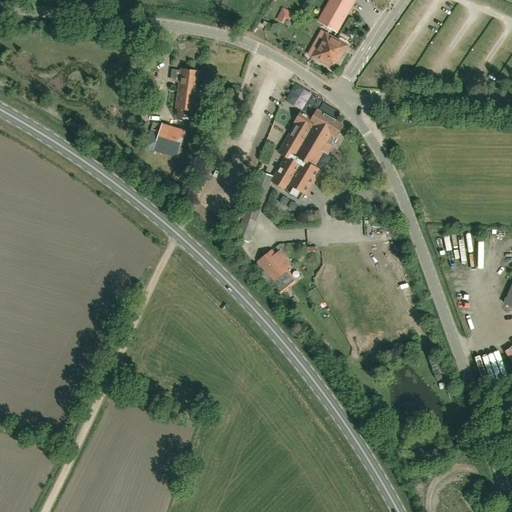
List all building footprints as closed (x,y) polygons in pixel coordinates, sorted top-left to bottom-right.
[(354,0),(331,0),(319,21),(337,31),(355,0),(354,0)] [(410,12),(416,11),(415,4),(408,5),(410,12)] [(282,7),(277,19),(283,22),(286,18),(290,19),(293,12),(282,7)] [(353,38),(356,34),(349,30),(346,35),(353,38)] [(325,33),(318,46),(315,46),(313,49),(314,53),(312,57),(335,70),(348,46),(325,33)] [(195,111),(198,89),(196,89),(199,72),(180,69),(175,109),(195,111)] [(217,115),(223,96),(209,91),(202,111),(217,115)] [(317,110),(312,118),(300,111),(294,121),(295,122),(278,152),(285,156),(271,181),(285,189),(288,184),(306,195),(320,170),(314,167),(328,143),(330,145),(335,136),(336,137),(343,125),(317,110)] [(203,139),(162,124),(159,131),(151,129),(144,147),(177,158),(178,155),(196,160),(203,139)] [(283,136),(276,131),(271,140),(279,144),(283,136)] [(349,193),(361,193),(361,183),(350,183),(349,193)] [(447,233),(453,259),(464,257),(460,234),(452,236),(451,232),(447,233)] [(283,269),(288,266),(277,252),(273,256),(269,252),(256,262),(272,281),(285,271),(283,269)] [(452,267),(447,269),(453,284),(458,281),(452,267)] [(285,284),(294,283),(293,275),(284,277),(285,284)] [(488,354),(482,355),(489,381),(495,380),(488,354)] [(495,357),(490,359),(494,369),(499,367),(495,357)] [(511,368),(503,371),(507,386),(511,384),(511,368)]
